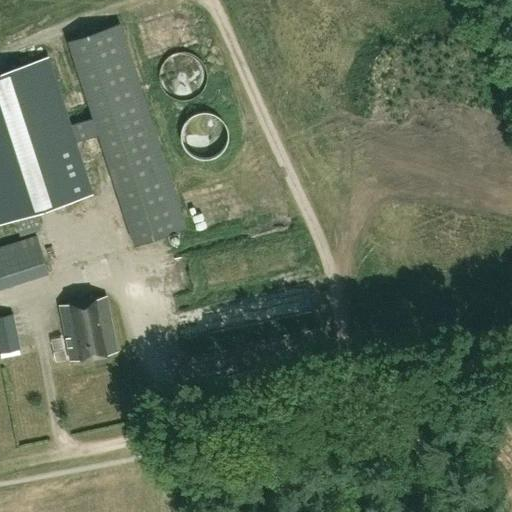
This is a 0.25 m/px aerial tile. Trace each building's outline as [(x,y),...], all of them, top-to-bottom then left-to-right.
[(97,133),(91,115),(69,122),(48,58),(0,73),(0,223),(7,222),(13,226),(17,237),(36,230),(31,214),(92,194),(75,140),(97,133)] [(190,68),(175,99),(198,110),(213,79),(190,68)] [(216,152),(203,161),(211,171),(224,162),(216,152)] [(220,209),(211,179),(194,184),(203,214),(220,209)] [(0,290),(53,281),(48,253),(8,260),(9,266),(0,268),(0,290)] [(70,361),(116,353),(105,297),(59,305),(70,361)] [(23,352),(19,315),(0,317),(5,354),(23,352)]
